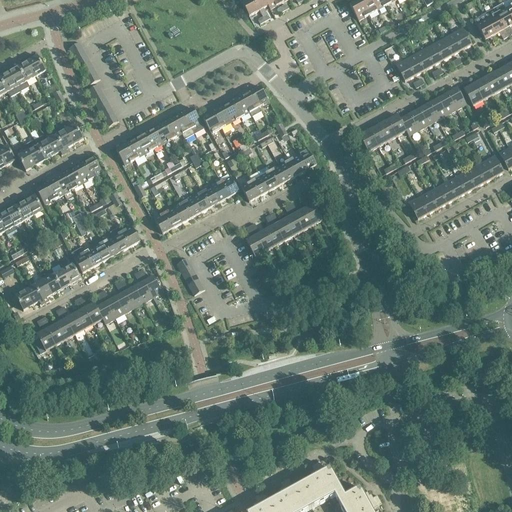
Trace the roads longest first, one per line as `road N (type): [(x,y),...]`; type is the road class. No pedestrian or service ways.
road 1 (secondary): [(0,450),(58,455),(397,367)]
road 2 (secondary): [(391,347),(86,424),(26,426),(0,414)]
road 3 (residential): [(287,96),(458,0)]
road 4 (residential): [(153,97),(240,51),(287,96)]
road 5 (residential): [(511,472),(494,407),(476,398),(434,409)]
road 6 (secondary): [(511,314),(391,347)]
road 7 (secondary): [(397,367),(511,331)]
